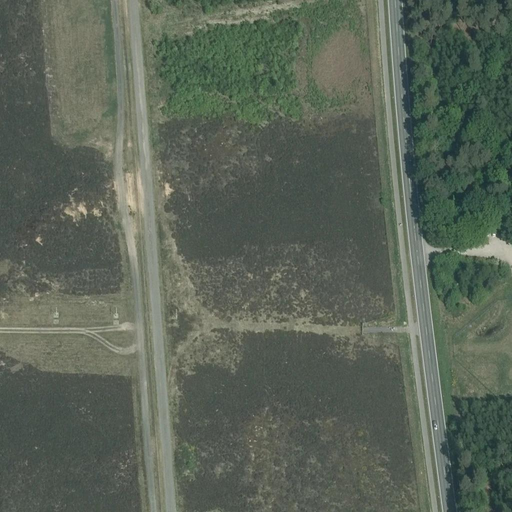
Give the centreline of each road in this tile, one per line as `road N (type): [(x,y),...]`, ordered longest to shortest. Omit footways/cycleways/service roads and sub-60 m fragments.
road 1 (secondary): [(449,511),(398,0)]
road 2 (track): [(133,0),(170,511)]
